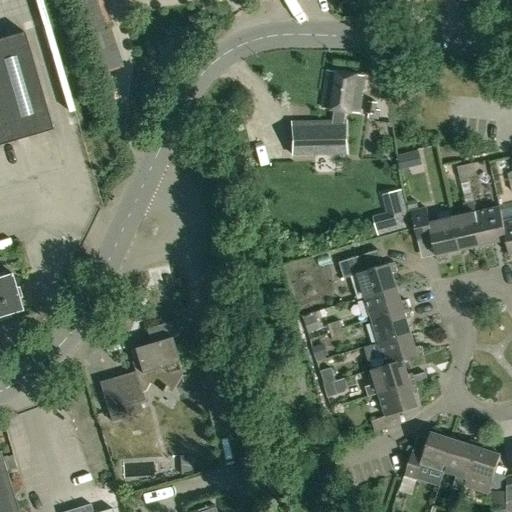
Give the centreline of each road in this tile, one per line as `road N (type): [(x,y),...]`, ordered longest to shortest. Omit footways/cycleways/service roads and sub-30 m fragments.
road 1 (unclassified): [(0,390),(75,331),(188,85),(220,55),(268,39),(511,42)]
road 2 (residential): [(511,302),(487,284),(466,298),(457,391),(462,408),(488,417),(511,412)]
